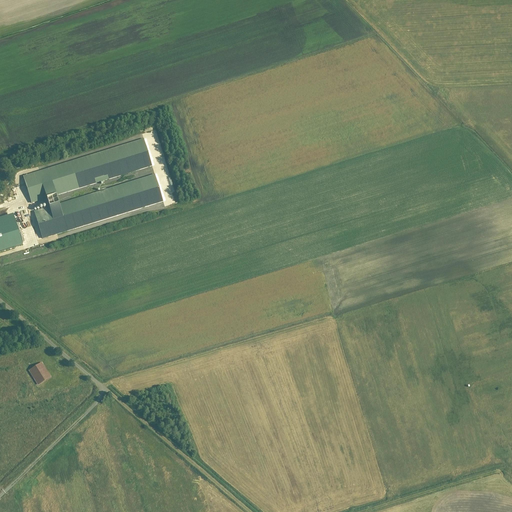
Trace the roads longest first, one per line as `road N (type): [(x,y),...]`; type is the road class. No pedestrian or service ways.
road 1 (unclassified): [(0,299),(101,389),(0,495)]
road 2 (track): [(98,382),(251,511)]
road 3 (track): [(360,511),(499,470)]
